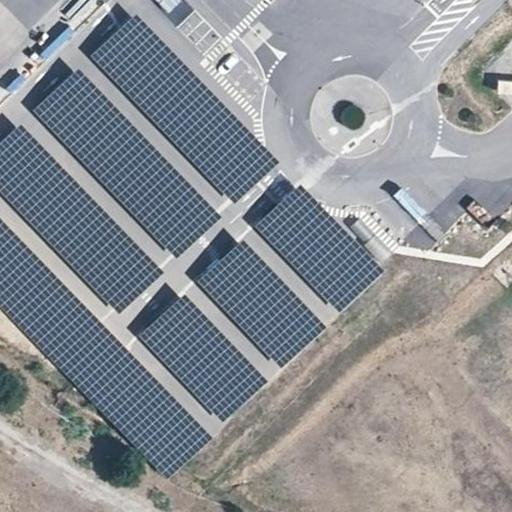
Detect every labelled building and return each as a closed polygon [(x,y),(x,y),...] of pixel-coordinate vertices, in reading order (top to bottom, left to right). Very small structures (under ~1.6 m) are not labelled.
[(137,14),(90,56),(236,203),(279,162),(137,14)] [(77,68),(33,111),(176,259),(220,216),(77,68)] [(21,125),(0,143),(0,192),(120,313),(164,272),(21,125)] [(381,273),(299,185),(255,226),(337,314),(381,273)] [(0,218),(0,306),(167,480),(211,438),(0,218)] [(324,328),(242,240),(197,281),(280,369),(324,328)] [(266,382),(184,294),(140,336),(222,423),(266,382)]
